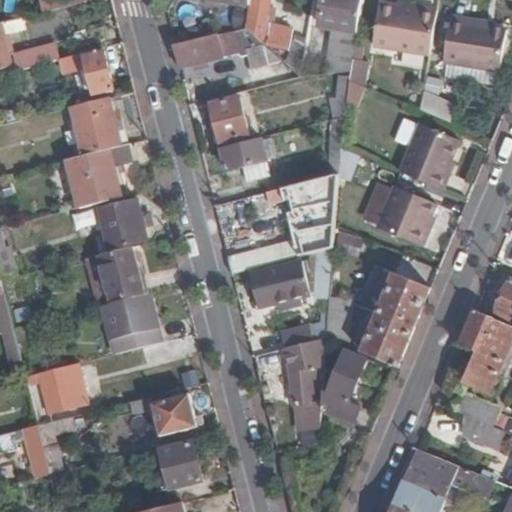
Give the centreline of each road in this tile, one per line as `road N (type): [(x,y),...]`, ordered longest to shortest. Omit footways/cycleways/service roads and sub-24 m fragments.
road 1 (residential): [(268,511),(141,8)]
road 2 (residential): [(511,159),(366,511)]
